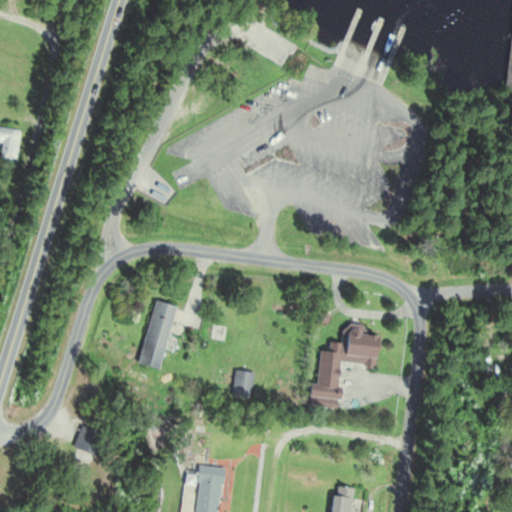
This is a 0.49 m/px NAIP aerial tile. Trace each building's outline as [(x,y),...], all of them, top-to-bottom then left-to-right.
[(0,128),(17,131),(12,161),(0,159),(0,128)] [(172,306),(149,301),(134,366),(157,371),(172,306)] [(371,367),(373,332),(338,330),(338,343),(325,343),(325,352),(312,351),(309,407),(335,408),(337,365),(371,367)] [(250,373),(230,372),(229,399),(249,399),(250,373)] [(189,511),(214,511),(220,469),(196,466),(189,511)] [(347,511),(348,488),(328,488),(327,511),(347,511)]
